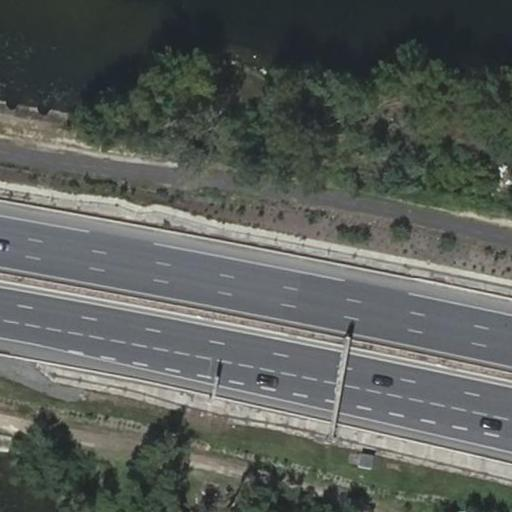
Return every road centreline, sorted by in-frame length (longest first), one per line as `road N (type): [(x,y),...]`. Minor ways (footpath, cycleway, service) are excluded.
road 1 (motorway): [(511,343),(0,243)]
road 2 (motorway): [(43,320),(511,447)]
road 3 (motorway): [(43,320),(511,410)]
